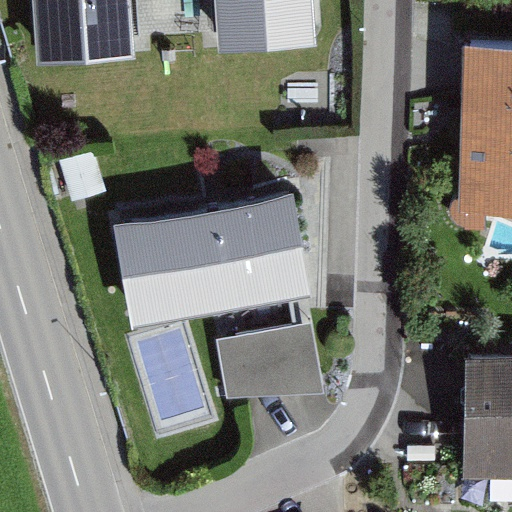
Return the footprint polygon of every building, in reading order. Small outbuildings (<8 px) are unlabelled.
[(30,0),(34,76),(139,71),(135,0),(30,0)] [(215,0),(218,68),(320,64),(317,0),(215,0)] [(465,248),(511,247),(511,73),(463,74),(465,248)] [(124,231),(139,318),(306,289),(291,202),(124,231)] [(308,322),(219,341),(228,399),(326,391),(308,322)] [(511,371),(469,371),(468,495),(511,495),(511,371)]
